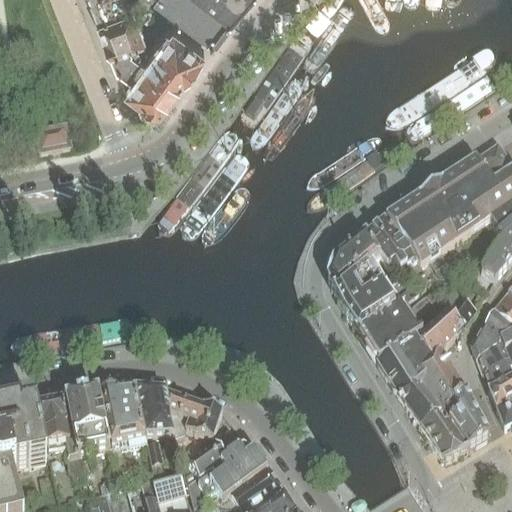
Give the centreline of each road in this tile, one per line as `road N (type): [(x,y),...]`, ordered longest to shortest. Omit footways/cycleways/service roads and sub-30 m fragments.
road 1 (residential): [(497,131),(375,212),(324,254),(313,280),(319,303),(432,491)]
road 2 (residential): [(329,511),(241,414),(190,382),(110,376),(0,397)]
road 3 (tertiary): [(279,0),(169,146),(126,174)]
road 4 (residential): [(61,0),(126,174)]
road 5 (tertiary): [(126,174),(0,196)]
